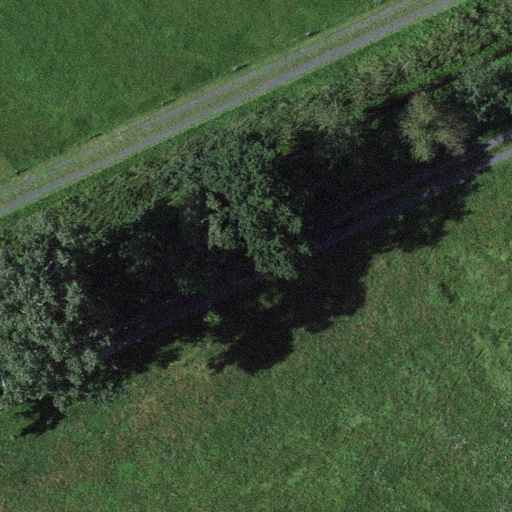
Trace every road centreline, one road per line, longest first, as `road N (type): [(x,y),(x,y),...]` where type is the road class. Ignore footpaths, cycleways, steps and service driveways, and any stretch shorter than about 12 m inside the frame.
road 1 (track): [(511,142),(0,390)]
road 2 (track): [(439,0),(0,210)]
